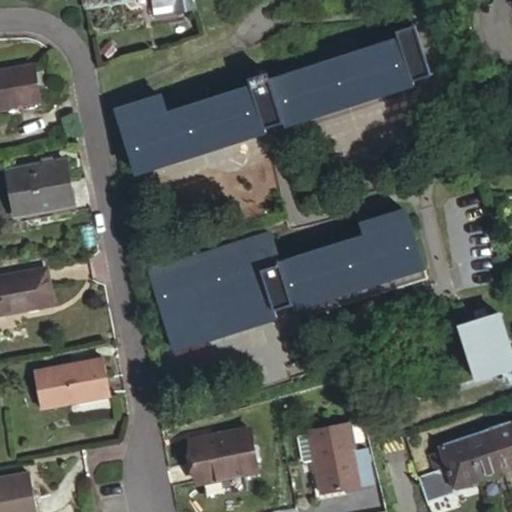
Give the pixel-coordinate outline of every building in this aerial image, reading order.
[(134,2),(134,0),(81,0),(83,9),(134,2)] [(196,8),(194,0),(151,0),(152,7),(174,3),(175,12),(196,8)] [(154,16),(175,12),(174,3),(152,7),(154,16)] [(431,76),(414,28),(396,34),(399,43),(356,56),(351,43),(309,56),(313,70),(270,83),(267,75),(247,81),(249,89),(208,103),(203,89),(161,102),(161,100),(116,114),(137,173),(261,134),(267,151),(286,140),(282,127),(413,86),(412,82),(431,76)] [(32,67),(27,68),(34,102),(38,102),(32,67)] [(0,117),(40,110),(38,102),(34,102),(27,68),(0,73),(0,117)] [(76,212),(65,161),(5,173),(16,224),(76,212)] [(426,282),(404,213),(361,226),(365,239),(278,266),(269,236),(150,275),(174,350),(276,319),(281,336),(297,331),(297,323),(426,282)] [(46,272),(37,273),(40,289),(49,288),(46,272)] [(0,314),(52,305),(49,288),(40,289),(37,273),(0,279),(0,314)] [(511,366),(511,365),(497,318),(460,330),(476,378),(511,366)] [(110,397),(103,359),(34,371),(41,410),(110,397)] [(511,421),(488,429),(503,474),(511,470),(511,421)] [(362,486),(350,425),(308,433),(320,494),(362,486)] [(257,473),(248,429),(190,441),(199,485),(257,473)] [(503,474),(488,430),(463,438),(477,482),(503,474)] [(452,491),(477,482),(463,438),(436,447),(439,455),(429,458),(439,488),(449,485),(452,491)] [(0,511),(36,511),(30,476),(0,480),(0,511)]
